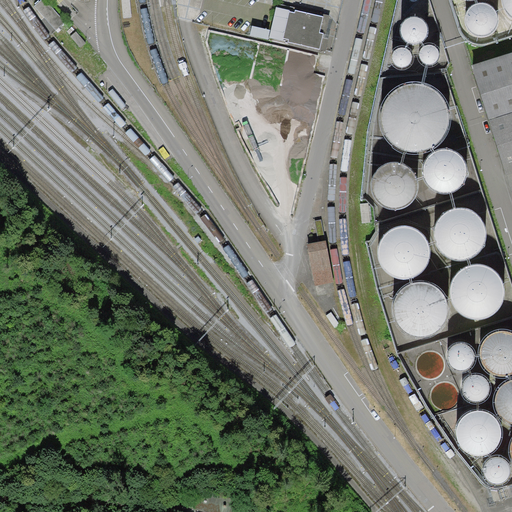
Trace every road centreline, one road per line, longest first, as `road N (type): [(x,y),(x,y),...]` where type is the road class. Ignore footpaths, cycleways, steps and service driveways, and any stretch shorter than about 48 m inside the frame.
road 1 (unclassified): [(103,0),(119,61),(282,307),(444,511)]
road 2 (track): [(377,511),(289,413),(171,316),(0,154)]
road 3 (track): [(0,498),(168,511)]
